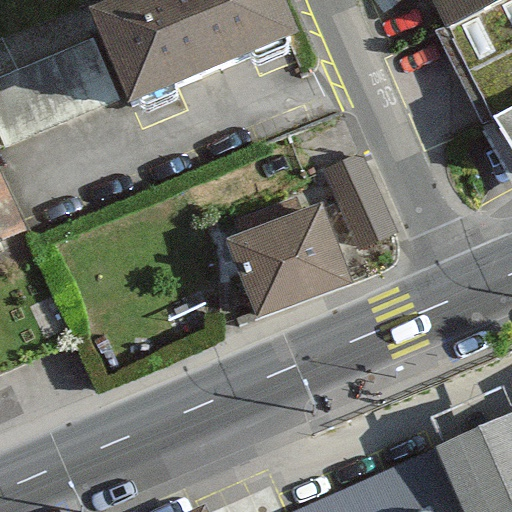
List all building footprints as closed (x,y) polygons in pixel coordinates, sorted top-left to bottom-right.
[(275,0),(87,0),(131,114),(295,52),(275,0)] [(428,0),(443,31),(506,0),(428,0)] [(511,115),(484,132),(511,180),(511,115)] [(0,176),(0,237),(24,225),(0,176)] [(319,198),(231,230),(262,315),(350,283),(319,198)] [(207,511),(205,508),(195,511),(511,511),(511,427),(296,511),(207,511)]
